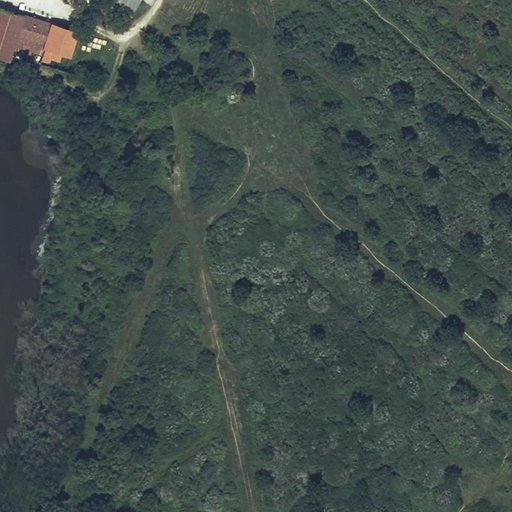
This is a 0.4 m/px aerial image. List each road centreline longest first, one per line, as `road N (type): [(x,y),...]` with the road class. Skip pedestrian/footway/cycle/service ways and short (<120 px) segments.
road 1 (track): [(360,0),(511,132)]
road 2 (track): [(157,0),(131,40),(171,104),(178,165)]
